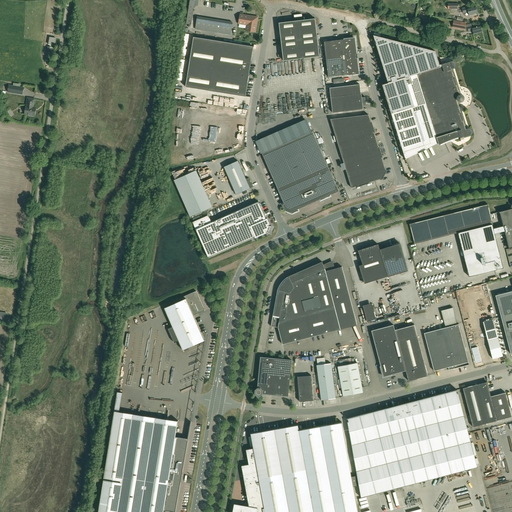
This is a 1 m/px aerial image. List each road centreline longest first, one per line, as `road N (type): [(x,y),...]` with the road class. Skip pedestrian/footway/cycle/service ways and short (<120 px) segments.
road 1 (track): [(0,437),(47,133)]
road 2 (unclassified): [(221,403),(288,412),(344,407),(511,364)]
road 3 (unclassified): [(406,193),(361,24),(271,4)]
road 4 (unclassified): [(288,237),(249,147),(271,4)]
road 5 (tertiary): [(278,241),(253,253),(238,273),(213,402)]
road 6 (tertiary): [(221,403),(243,281),(256,257),(278,241)]
road 7 (unclassified): [(47,133),(68,0)]
